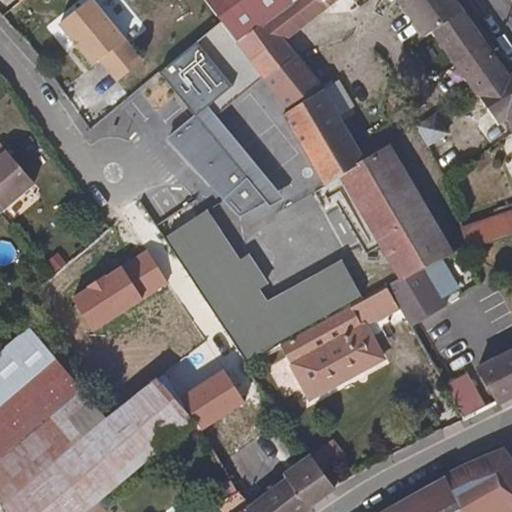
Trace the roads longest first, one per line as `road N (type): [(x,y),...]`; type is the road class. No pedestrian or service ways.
road 1 (unclassified): [(337,511),(412,464),(511,419)]
road 2 (residential): [(113,173),(82,148),(0,44)]
